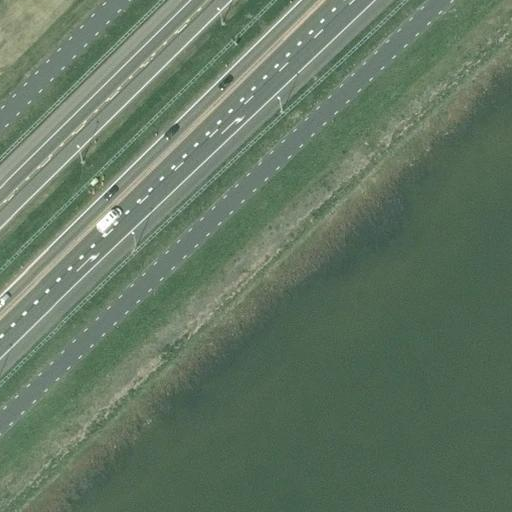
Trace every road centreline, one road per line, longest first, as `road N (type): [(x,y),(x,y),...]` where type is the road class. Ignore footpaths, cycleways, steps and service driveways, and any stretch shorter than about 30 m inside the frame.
road 1 (unclassified): [(0,421),(439,0)]
road 2 (motorway): [(0,319),(323,0)]
road 3 (motorway): [(209,0),(0,207)]
road 4 (unclassified): [(0,112),(112,0)]
